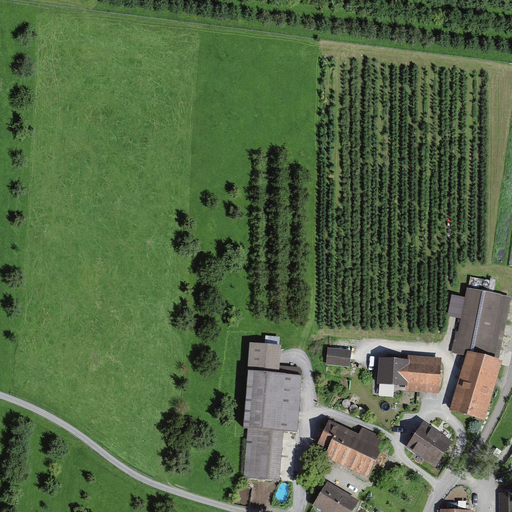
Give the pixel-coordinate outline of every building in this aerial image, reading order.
[(511,299),(511,298),(468,288),(453,353),(463,354),(497,364),(511,299)] [(280,348),(247,345),(239,432),(247,432),(242,481),(282,485),(286,435),(294,436),(299,379),(278,377),(280,348)] [(353,351),(325,349),(324,367),(351,369),(353,351)] [(497,364),(463,354),(446,414),(479,423),(497,364)] [(441,363),(377,359),(375,388),(439,392),(441,363)] [(390,443),(336,413),(314,453),(368,483),(390,443)] [(452,447),(423,426),(407,448),(436,469),(452,447)] [(352,511),(359,503),(327,483),(310,507),(317,511),(352,511)] [(511,511),(511,492),(499,493),(498,511),(511,511)]
